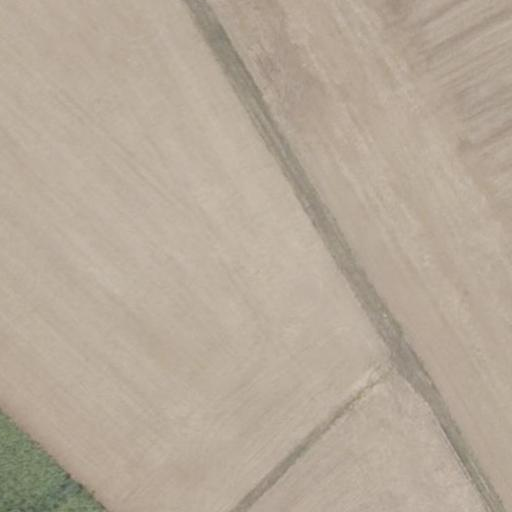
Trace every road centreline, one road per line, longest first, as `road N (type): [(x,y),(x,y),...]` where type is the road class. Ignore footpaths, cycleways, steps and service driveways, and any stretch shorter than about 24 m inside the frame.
road 1 (track): [(183,0),(482,511)]
road 2 (track): [(250,511),(399,372)]
